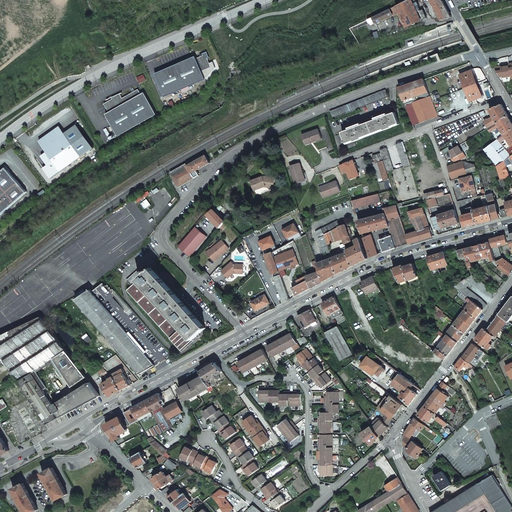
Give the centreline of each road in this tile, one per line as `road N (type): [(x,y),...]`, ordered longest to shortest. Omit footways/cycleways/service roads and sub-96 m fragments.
road 1 (tertiary): [(480,52),(319,108),(240,147),(169,219),(162,241),(245,333)]
road 2 (unclassified): [(0,139),(105,70),(264,0)]
road 3 (secondary): [(465,234),(356,270),(245,333)]
road 4 (residential): [(216,349),(236,382),(282,377),(305,386),(308,471),(326,495)]
road 5 (tertiary): [(392,434),(511,281)]
road 6 (secondary): [(89,428),(216,349)]
road 7 (secondary): [(216,349),(84,416)]
road 8 (residential): [(409,478),(479,414),(511,399)]
